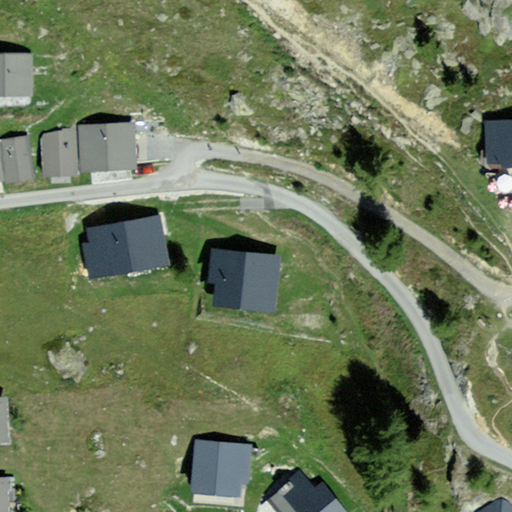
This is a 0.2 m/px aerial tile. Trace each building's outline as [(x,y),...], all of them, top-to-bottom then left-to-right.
[(27,59),(0,58),(0,90),(27,91),(27,59)] [(511,122),(488,123),(489,170),(511,169),(511,122)] [(130,128),(83,130),(85,168),(133,165),(130,128)] [(70,134),(45,136),(48,173),(73,171),(70,134)] [(26,139),(3,143),(9,179),(31,176),(26,139)] [(93,232),(96,246),(88,247),(93,274),(164,260),(156,220),(93,232)] [(275,260),(216,254),(214,277),(221,278),(219,300),(270,305),(275,260)] [(246,449),(198,444),(194,488),(236,492),(238,478),(244,479),(246,449)] [(300,477),(274,500),(285,511),(342,511),(321,489),(315,494),(300,477)] [(498,503),(483,511),(511,511),(511,510),(504,504),(498,503)]
